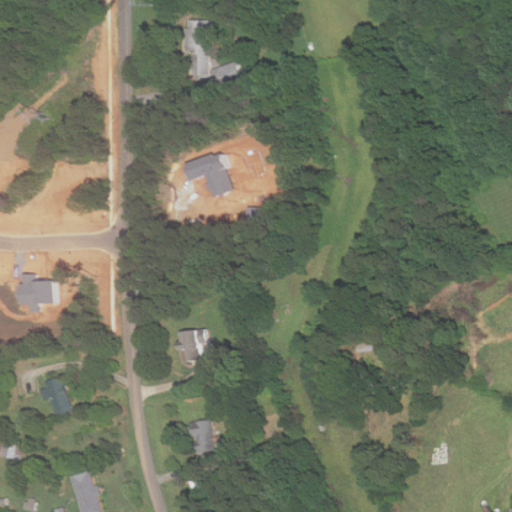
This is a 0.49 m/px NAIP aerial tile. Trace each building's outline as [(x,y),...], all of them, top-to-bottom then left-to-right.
[(213,20),(190,20),(190,56),(213,56),(213,20)] [(215,70),(221,86),(247,77),(241,60),(215,70)] [(207,344),(213,344),(213,330),(186,332),(188,363),(208,362),(207,344)] [(77,414),(68,378),(50,382),(59,418),(77,414)] [(202,454),(222,450),(216,419),(195,423),(202,454)] [(2,455),(23,460),(26,445),(5,441),(2,455)] [(78,476),(87,511),(106,511),(96,471),(78,476)] [(38,511),(41,500),(31,498),(28,509),(38,511)]
